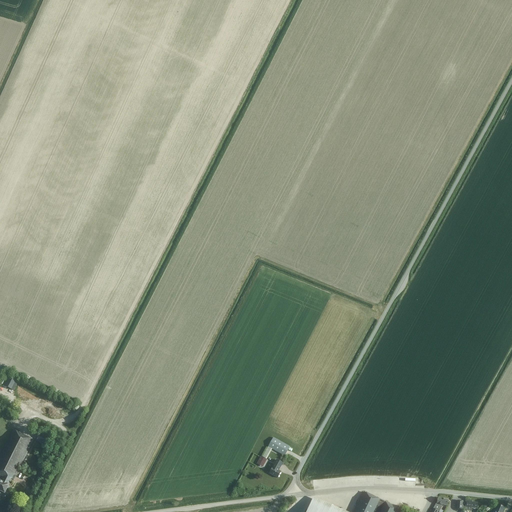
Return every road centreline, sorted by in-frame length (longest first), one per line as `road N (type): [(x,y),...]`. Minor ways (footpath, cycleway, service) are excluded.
road 1 (unclassified): [(293,495),(302,460),(511,77)]
road 2 (unclassified): [(293,495),(432,491)]
road 3 (unclassified): [(164,511),(293,495)]
